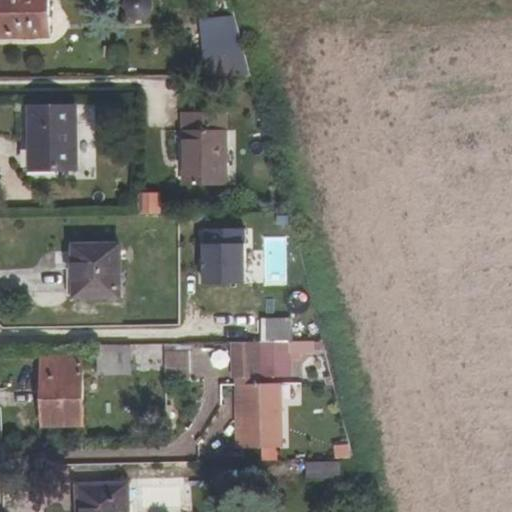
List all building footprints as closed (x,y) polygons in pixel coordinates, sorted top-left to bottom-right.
[(0,0),(0,37),(51,37),(50,0),(0,0)] [(236,19),(203,22),(208,76),(252,76),(236,19)] [(31,108),(32,171),(78,171),(77,107),(31,108)] [(177,187),(227,186),(226,113),(184,113),(185,161),(176,161),(177,187)] [(163,213),(162,192),(145,193),(146,214),(163,213)] [(205,285),(247,286),(247,231),(207,231),(207,246),(205,246),(205,285)] [(75,246),(76,298),(121,298),(121,246),(75,246)] [(252,255),(252,282),(265,282),(265,254),(252,255)] [(291,295),(291,310),(308,310),(308,294),(291,295)] [(291,353),(303,353),(303,342),(294,343),(294,328),(264,328),(264,343),(234,343),(236,377),(291,375),(291,353)] [(131,374),(130,345),(98,345),(98,375),(131,374)] [(165,347),(164,379),(191,380),(191,348),(165,347)] [(192,350),(194,376),(223,374),(222,348),(192,350)] [(42,359),(43,427),(84,426),(83,358),(42,359)] [(237,432),(237,449),(283,448),(282,385),(242,386),(243,432),(237,432)] [(341,478),(340,463),(308,464),(308,479),(341,478)] [(84,511),(129,511),(129,484),(78,486),(78,500),(84,499),(84,511)]
